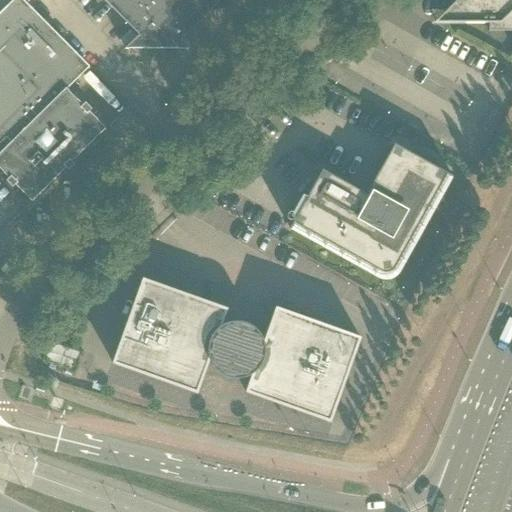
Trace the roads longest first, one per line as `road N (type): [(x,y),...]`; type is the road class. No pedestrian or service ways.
road 1 (unclassified): [(472,437),(423,490),(367,508),(0,428)]
road 2 (unclassified): [(0,342),(334,0)]
